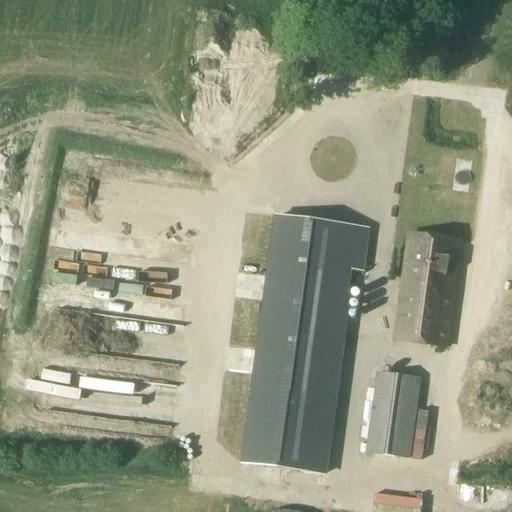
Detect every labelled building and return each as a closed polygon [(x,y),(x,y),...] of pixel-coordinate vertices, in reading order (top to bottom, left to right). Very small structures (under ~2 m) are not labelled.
[(324,475),(352,271),(364,272),(369,230),(298,221),(298,220),(277,217),(244,465),(265,468),(265,467),(324,475)] [(394,341),(446,348),(461,242),(408,236),(394,341)] [(420,380),(377,374),(366,454),(409,460),(420,380)] [(487,421),(488,389),(456,388),(455,420),(487,421)] [(358,511),(357,502),(339,504),(340,511),(358,511)]
